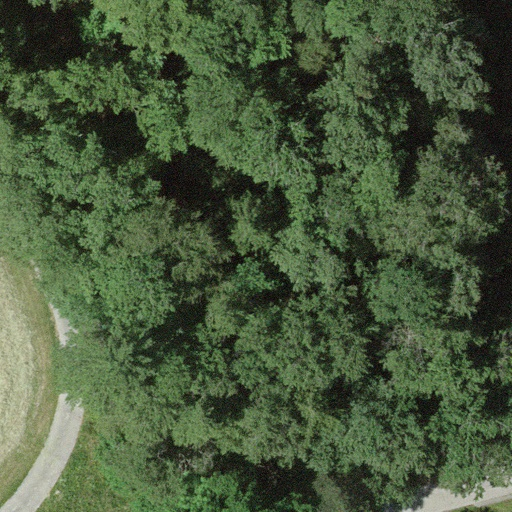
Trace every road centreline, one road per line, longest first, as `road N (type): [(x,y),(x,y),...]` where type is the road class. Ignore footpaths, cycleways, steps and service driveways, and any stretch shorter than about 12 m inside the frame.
road 1 (track): [(22,511),(61,451),(75,338),(43,240),(0,150)]
road 2 (track): [(362,511),(511,472)]
